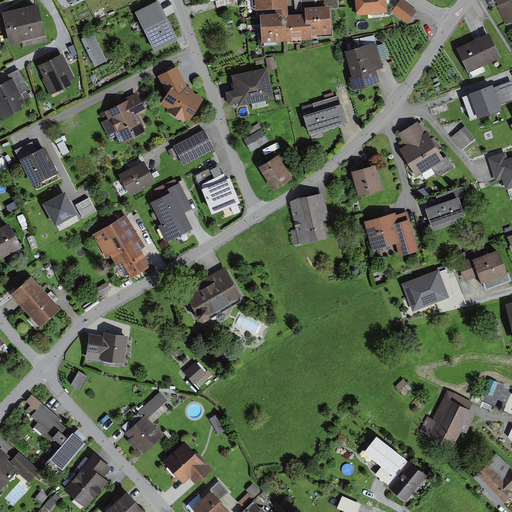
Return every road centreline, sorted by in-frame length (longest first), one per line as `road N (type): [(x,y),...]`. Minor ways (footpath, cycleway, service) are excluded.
road 1 (residential): [(263,215),(351,156),(402,101),(468,0)]
road 2 (residential): [(47,368),(92,315),(200,260),(263,215)]
road 3 (residential): [(47,368),(172,511)]
road 4 (residential): [(181,0),(224,116)]
